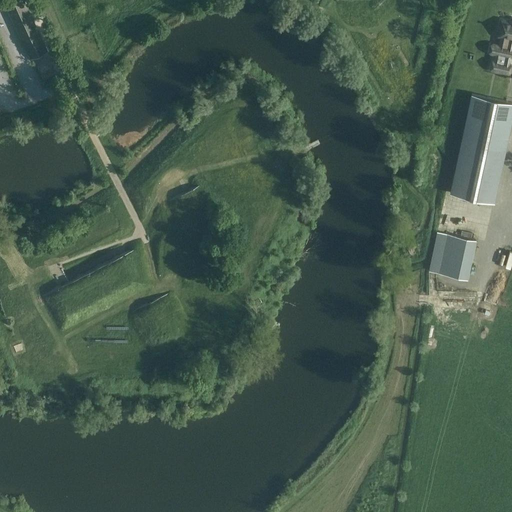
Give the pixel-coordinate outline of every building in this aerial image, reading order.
[(8,0),(5,2),(31,57),(36,54),(45,50),(22,0),(8,0)] [(511,21),(503,19),(499,33),(504,34),(501,44),(498,43),(495,53),(497,53),(496,60),(494,60),(492,69),(509,73),(511,64),(509,63),(511,57),(511,21)] [(461,143),(450,193),(493,202),(504,152),(511,116),(511,102),(471,93),(461,143)] [(201,189),(201,188),(200,189),(175,200),(176,201),(183,198),(190,213),(201,208),(194,193),(201,189)] [(475,239),(436,232),(429,271),(467,279),(475,239)] [(46,291),(47,293),(58,290),(69,311),(135,279),(127,263),(134,259),(131,254),(138,250),(137,248),(133,250),(70,280),(64,267),(62,268),(68,281),(57,286),(46,291)] [(136,312),(137,312),(151,339),(185,322),(171,294),(171,293),(135,311),(136,312)]
